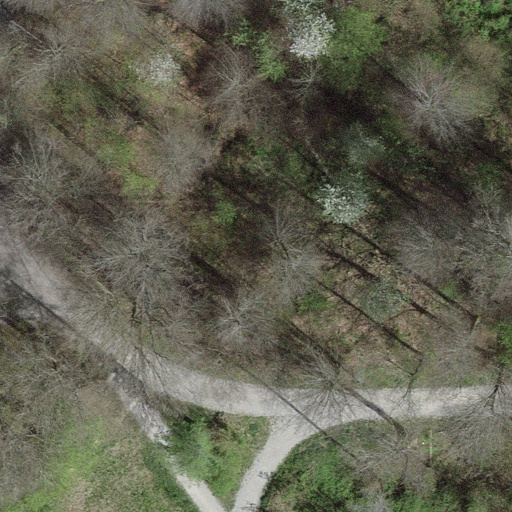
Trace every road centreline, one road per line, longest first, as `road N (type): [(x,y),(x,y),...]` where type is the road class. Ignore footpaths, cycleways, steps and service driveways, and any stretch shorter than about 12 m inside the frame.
road 1 (track): [(121,366),(329,409),(511,412)]
road 2 (track): [(223,511),(121,366)]
road 3 (track): [(329,409),(256,473),(250,511)]
